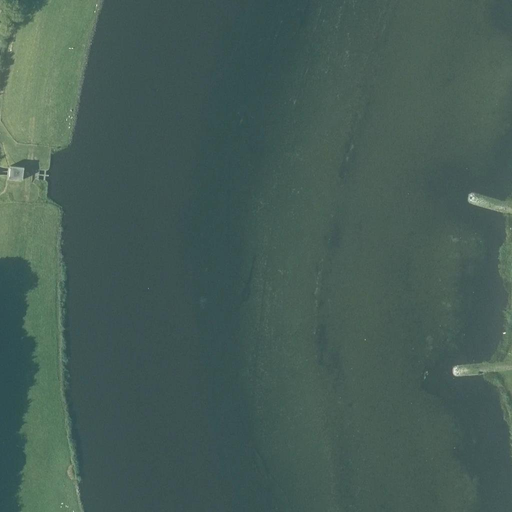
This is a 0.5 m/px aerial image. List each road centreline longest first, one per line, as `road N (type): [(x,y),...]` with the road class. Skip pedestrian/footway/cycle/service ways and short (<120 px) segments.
road 1 (track): [(14,511),(26,182)]
road 2 (track): [(31,136),(56,0)]
